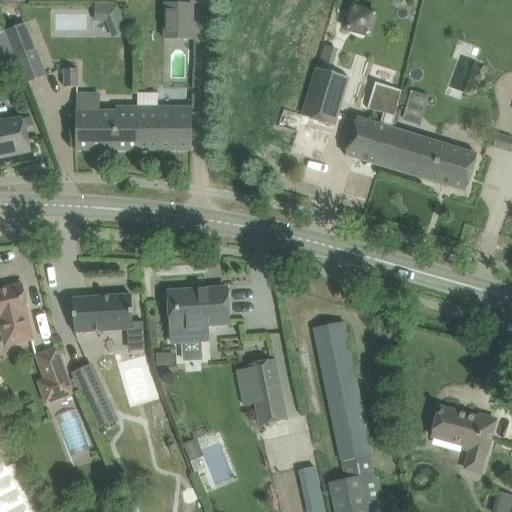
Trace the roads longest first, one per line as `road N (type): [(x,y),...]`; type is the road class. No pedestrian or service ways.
road 1 (secondary): [(511,298),(325,244),(184,217)]
road 2 (secondary): [(0,203),(184,217)]
